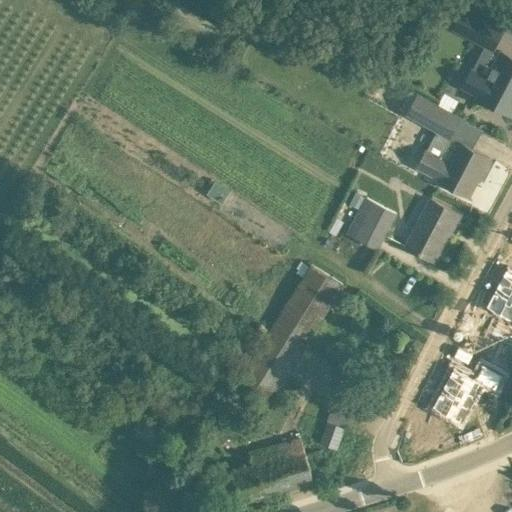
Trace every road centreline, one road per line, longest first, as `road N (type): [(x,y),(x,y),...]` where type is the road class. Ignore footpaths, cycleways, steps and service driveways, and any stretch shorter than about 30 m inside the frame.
road 1 (residential): [(389,486),(382,436),(511,194)]
road 2 (tertiary): [(389,486),(511,440)]
